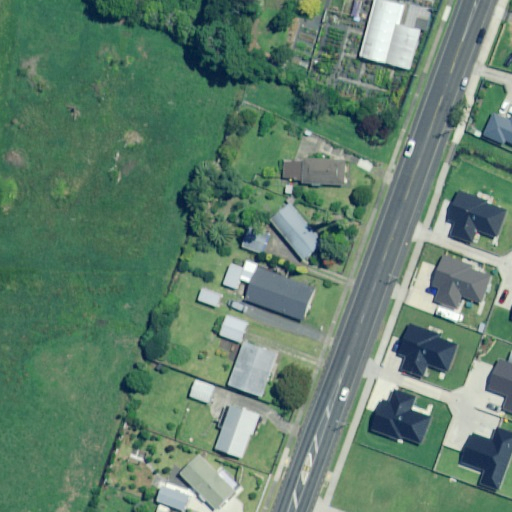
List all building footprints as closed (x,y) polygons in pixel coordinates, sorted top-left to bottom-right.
[(430,12),(385,0),(375,0),(359,59),(409,72),(421,29),(425,30),(430,12)] [(511,120),(496,114),(486,136),(506,145),(508,141),(511,143),(511,120)] [(308,158),(307,162),(287,161),(286,179),(303,181),(303,183),(346,187),(348,161),(308,158)] [(325,245),(292,205),(273,221),(306,260),(325,245)] [(266,233),(250,227),(243,247),(259,253),(266,233)] [(268,267),(249,260),(245,269),(233,265),(226,285),(238,289),(242,280),(253,284),(247,301),(305,322),(317,290),(266,271),(268,267)] [(223,295),(204,289),(199,301),(219,308),(223,295)] [(249,324),(228,316),(221,336),(242,343),(249,324)] [(279,356),(246,344),(231,385),(263,397),(279,356)] [(217,387),(198,381),(192,397),(211,404),(217,387)] [(260,415),(234,406),(218,449),(244,459),(260,415)] [(239,491),(203,457),(184,477),(220,511),(239,491)] [(148,487),(134,482),(130,494),(144,499),(148,487)] [(159,502),(161,503),(158,511),(169,511),(171,506),(186,511),(191,496),(164,487),(159,502)]
